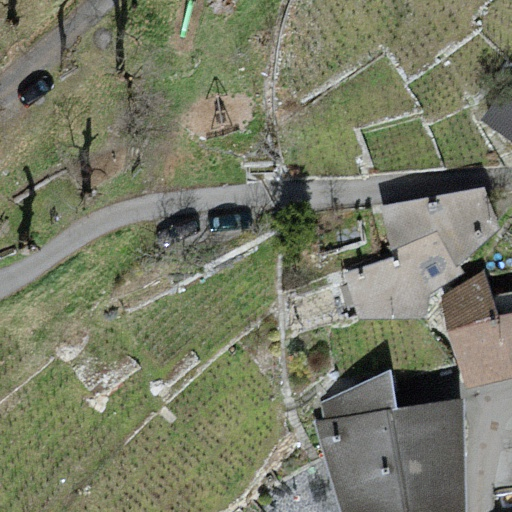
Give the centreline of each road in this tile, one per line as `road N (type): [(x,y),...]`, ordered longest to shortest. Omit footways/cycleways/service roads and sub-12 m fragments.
road 1 (residential): [(511,178),(164,207),(77,236),(0,281)]
road 2 (residential): [(0,95),(100,0)]
road 3 (residential): [(481,511),(491,422),(511,392)]
